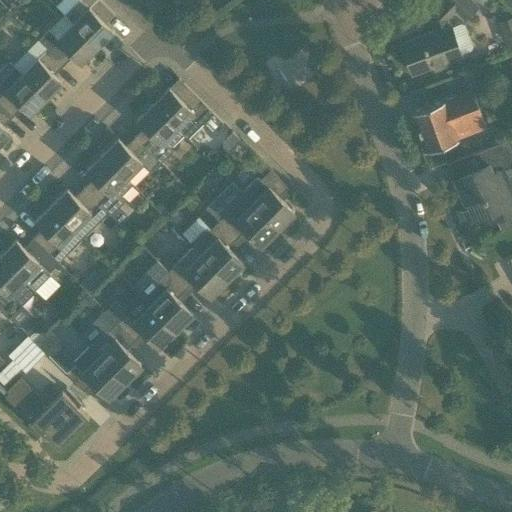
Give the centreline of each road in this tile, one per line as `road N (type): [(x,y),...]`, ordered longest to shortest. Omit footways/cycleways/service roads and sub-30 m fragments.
road 1 (residential): [(0,451),(34,484),(68,482),(307,239),(313,200),(181,59)]
road 2 (unclassified): [(416,324),(416,254),(403,191),(341,16)]
road 3 (tertiary): [(156,511),(199,487),(281,461),(326,454),(391,460)]
road 4 (residential): [(0,191),(155,36)]
road 5 (unclassified): [(391,460),(416,324)]
road 6 (tertiary): [(391,460),(511,503)]
